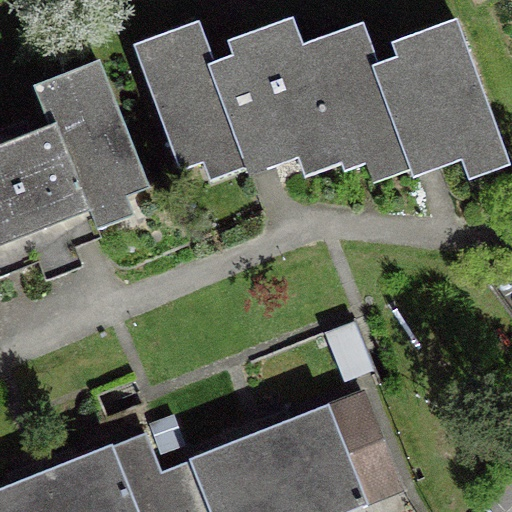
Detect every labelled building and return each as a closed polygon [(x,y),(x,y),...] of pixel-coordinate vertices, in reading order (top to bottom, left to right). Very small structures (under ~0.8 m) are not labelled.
[(363,179),(318,56),(309,29),(219,62),(208,33),(146,56),(192,182),(216,174),(224,197),(311,166),(322,194),(363,179)] [(318,56),(363,179),(386,171),(397,201),(480,172),(486,190),(511,181),(511,144),(471,29),(384,60),(375,36),(318,56)] [(59,140),(0,163),(0,196),(26,261),(161,209),(107,76),(43,102),(59,140)] [(0,271),(26,261),(0,196),(0,271)] [(367,406),(268,446),(294,511),(409,511),(410,511),(367,406)] [(294,511),(268,446),(170,483),(181,511),(294,511)] [(57,511),(181,511),(170,483),(156,447),(48,488),(57,511)] [(0,511),(57,511),(48,488),(0,507),(0,511)]
